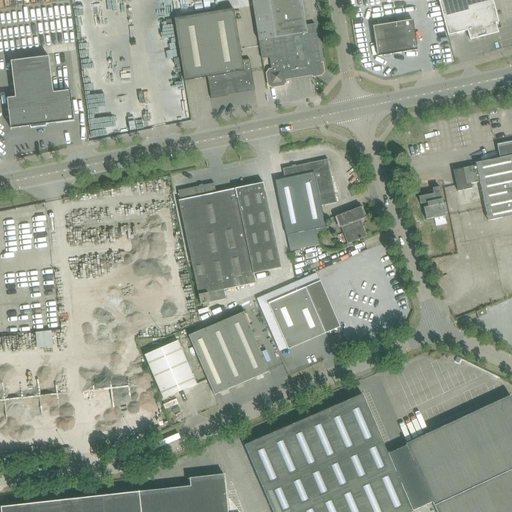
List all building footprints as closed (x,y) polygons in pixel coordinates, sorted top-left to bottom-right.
[(306,25),(301,0),(252,0),(262,59),(270,58),(272,71),(270,71),(268,74),(270,84),(272,86),(283,85),(285,82),(285,80),(321,74),(323,72),(315,24),(306,25)] [(438,0),(448,36),(468,31),(470,40),(498,33),(496,23),(499,23),(496,13),(492,0),(438,0)] [(250,59),(242,60),(234,9),(174,19),(184,81),(208,77),(211,99),(228,96),(227,93),(244,91),(244,92),(255,90),(250,59)] [(377,20),(372,21),(373,27),(378,56),(418,50),(418,49),(413,20),(378,26),(377,20)] [(163,52),(166,51),(165,44),(145,48),(147,62),(165,59),(163,52)] [(53,93),(49,57),(11,62),(16,98),(7,99),(11,129),(30,127),(30,129),(47,127),(46,125),(74,121),(70,91),(53,93)] [(511,141),(500,143),(503,159),(456,167),(460,191),(482,188),(487,220),(511,215),(511,141)] [(285,179),(275,181),(277,191),(287,235),(325,227),(326,227),(321,206),(337,203),(328,159),(300,165),(283,169),(285,179)] [(216,193),(214,183),(178,191),(180,201),(179,201),(200,305),(226,299),(224,290),(255,283),(253,274),(235,189),(216,193)] [(253,274),(281,268),(263,183),(235,189),(253,274)] [(435,218),(437,226),(451,223),(443,186),(435,188),(437,193),(423,196),(428,219),(435,218)] [(339,226),(348,245),(367,237),(361,220),(365,218),(361,207),(336,217),(339,226)] [(288,350),(325,334),(306,288),(269,304),(288,350)] [(478,318),(487,314),(485,309),(476,312),(478,318)] [(203,329),(229,389),(269,372),(244,312),(203,329)] [(215,395),(229,389),(203,329),(189,336),(215,395)] [(55,331),(38,333),(39,348),(56,346),(55,331)] [(163,399),(197,384),(178,342),(145,356),(163,399)] [(423,355),(372,375),(376,385),(374,386),(386,417),(432,399),(424,379),(431,377),(426,362),(423,355)] [(388,454),(362,395),(245,446),(273,511),(412,511),(413,511),(433,502),(437,511),(511,511),(511,398),(511,396),(406,444),(407,446),(388,454)] [(228,511),(224,475),(190,479),(190,486),(1,507),(1,511),(228,511)]
